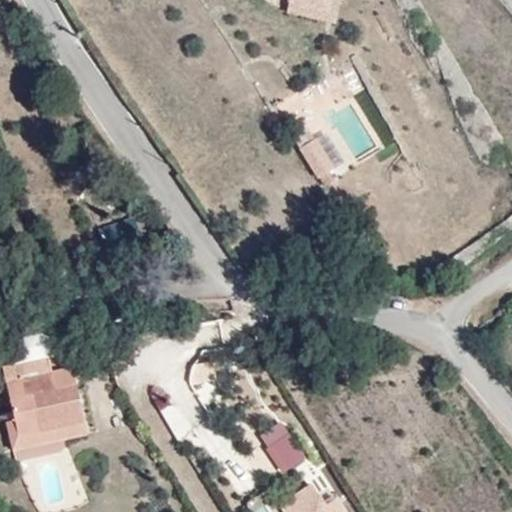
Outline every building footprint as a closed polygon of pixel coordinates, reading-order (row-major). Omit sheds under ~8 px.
[(341,26),(348,0),(335,0),(332,11),(298,0),(296,0),(293,8),(341,26)] [(335,0),(298,0),(332,11),(335,0)] [(330,169),(313,143),(298,152),(314,178),(330,169)] [(99,246),(111,269),(113,269),(137,259),(125,235),(99,246)] [(103,271),(111,269),(99,246),(94,248),(103,271)] [(56,375),(13,384),(24,437),(15,439),(18,457),(93,441),(82,386),(60,391),(56,375)] [(21,468),(96,452),(93,441),(18,457),(21,468)] [(324,502),(335,496),(325,476),(314,482),(324,502)] [(73,483),(50,492),(56,508),(79,499),(73,483)] [(336,511),(330,500),(309,511),(336,511)]
